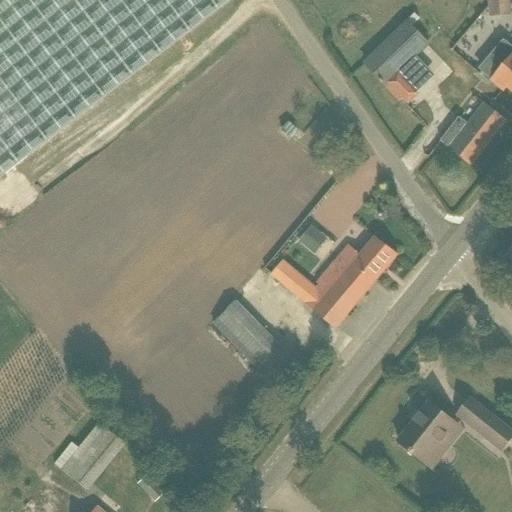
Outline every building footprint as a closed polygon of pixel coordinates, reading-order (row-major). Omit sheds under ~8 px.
[(0,0),(0,177),(230,0),(0,0)] [(487,0),(489,10),(507,9),(506,0),(487,0)] [(407,22),(364,63),(386,84),(428,44),(407,22)] [(508,86),(511,90),(511,45),(505,40),(479,70),(504,91),(508,86)] [(488,144),(506,120),(485,103),(467,127),(457,119),(440,141),(450,148),(449,150),(470,165),(488,144)] [(360,256),(349,246),(303,301),(336,328),(345,317),(345,318),(398,255),(375,238),(360,256)] [(289,356),(235,299),(211,321),(265,378),(289,356)] [(511,432),(471,399),(458,415),(503,452),(511,440),(511,432)] [(425,463),(456,424),(429,403),(398,442),(425,463)] [(52,463),(81,490),(121,446),(96,423),(75,446),(71,442),(52,463)] [(163,494),(146,476),(137,484),(155,502),(163,494)]
